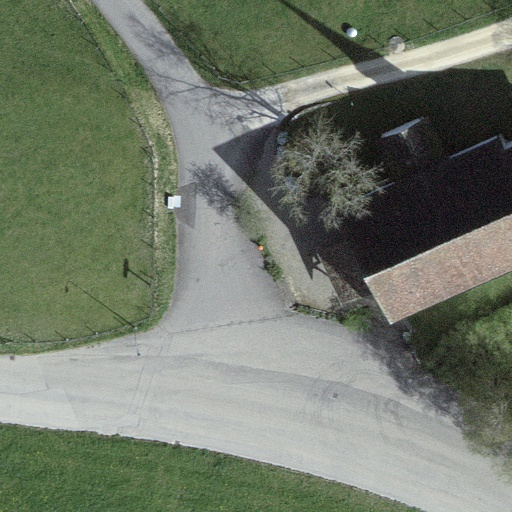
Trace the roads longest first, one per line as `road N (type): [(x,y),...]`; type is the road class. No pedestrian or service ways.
road 1 (residential): [(238,422),(223,241),(198,118),(119,0)]
road 2 (track): [(198,118),(443,61),(511,33)]
road 3 (tertiary): [(511,509),(382,460),(238,422)]
road 4 (tertiary): [(238,422),(0,390)]
